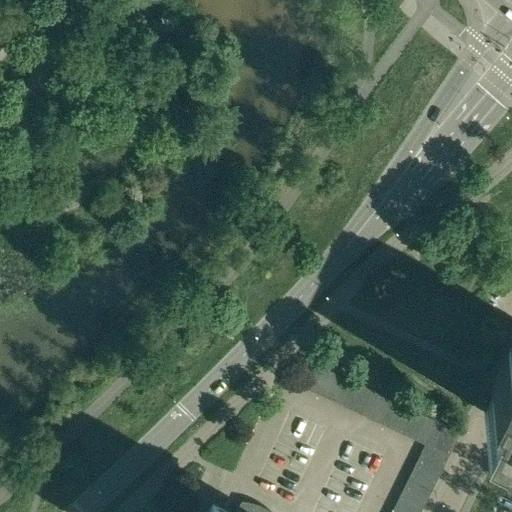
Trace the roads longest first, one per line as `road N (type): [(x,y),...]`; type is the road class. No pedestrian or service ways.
road 1 (unclassified): [(81,511),(330,264),(511,48)]
road 2 (residential): [(441,511),(479,431),(511,447)]
